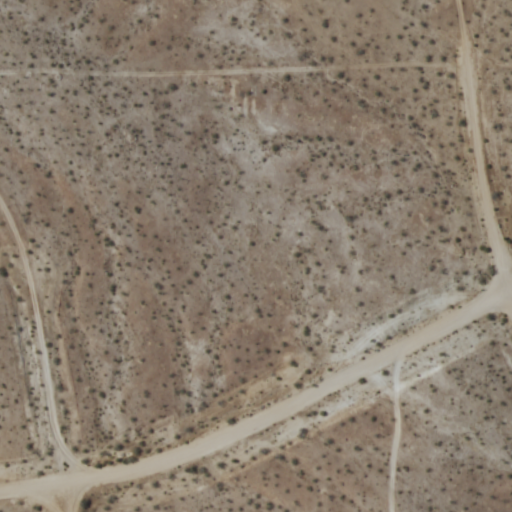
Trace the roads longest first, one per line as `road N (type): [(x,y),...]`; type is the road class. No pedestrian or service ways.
road 1 (residential): [(0,496),(165,465),(511,296)]
road 2 (track): [(511,293),(486,207),(469,68)]
road 3 (track): [(19,304),(70,511)]
